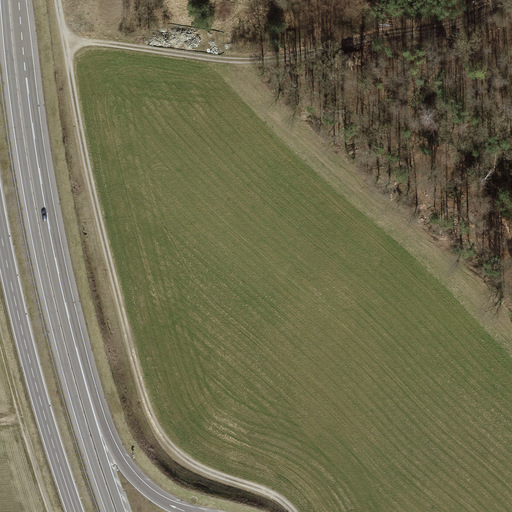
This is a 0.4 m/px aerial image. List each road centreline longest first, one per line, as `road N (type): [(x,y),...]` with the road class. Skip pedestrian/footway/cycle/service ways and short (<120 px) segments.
road 1 (track): [(291,511),(178,454),(150,412),(91,185),(57,0)]
road 2 (trunk): [(5,0),(51,306),(111,511)]
road 3 (track): [(511,1),(444,30),(248,61),(64,40)]
road 4 (trunk): [(72,348),(38,192),(15,0)]
road 5 (primary): [(74,511),(0,226)]
road 6 (trunk): [(188,511),(127,470),(72,348)]
road 7 (track): [(0,336),(51,511)]
road 8 (trunk): [(121,511),(72,348)]
